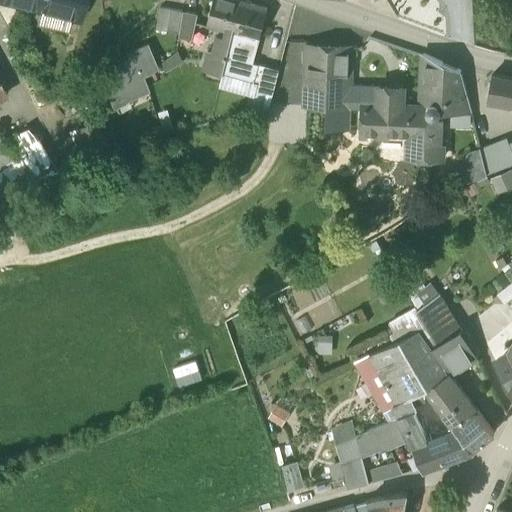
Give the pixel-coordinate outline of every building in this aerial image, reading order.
[(0,0),(0,7),(80,26),(85,0),(0,0)] [(241,1),(235,0),(212,0),(206,27),(226,32),(224,39),(217,37),(212,53),(226,57),(241,1)] [(226,57),(223,69),(222,72),(253,80),(258,64),(252,62),(267,8),(241,1),(226,57)] [(170,10),(159,8),(155,29),(167,31),(170,10)] [(182,12),(171,10),(170,10),(167,31),(178,33),(182,12)] [(197,14),(183,12),(179,37),(192,40),(197,14)] [(137,58),(143,73),(157,68),(147,45),(130,52),(134,59),(137,58)] [(352,49),(306,47),(304,106),(329,107),(328,127),(349,128),(349,108),(350,108),(351,105),(351,89),(352,49)] [(212,53),(208,52),(205,63),(223,69),(226,57),(212,53)] [(461,71),(424,55),(422,56),(419,108),(442,109),(442,110),(470,111),(461,71)] [(134,59),(102,73),(114,101),(149,86),(143,73),(137,58),(134,59)] [(279,70),(258,64),(253,80),(222,72),(220,83),(272,96),(279,70)] [(511,81),(488,78),(483,99),(511,104),(511,81)] [(351,89),(351,105),(364,106),(378,107),(379,90),(351,89)] [(419,108),(400,108),(401,91),(379,90),(378,107),(364,106),(362,133),(409,135),(408,154),(440,155),(442,110),(442,109),(419,108)] [(97,128),(79,136),(76,130),(70,133),(83,166),(109,156),(97,128)] [(0,135),(0,164),(13,157),(0,135)] [(456,165),(459,186),(462,184),(486,174),(479,147),(466,150),(456,165)] [(78,160),(69,164),(77,183),(87,179),(78,160)] [(73,185),(65,165),(55,169),(64,189),(73,185)] [(43,175),(32,176),(35,197),(46,195),(43,175)] [(18,185),(8,188),(12,208),(23,206),(18,185)] [(436,344),(445,339),(460,330),(438,292),(416,308),(436,344)] [(460,330),(445,339),(461,369),(476,357),(460,330)] [(382,380),(396,402),(408,397),(426,390),(448,374),(433,353),(431,347),(419,331),(369,355),(382,380)] [(492,356),(511,393),(511,337),(506,348),(492,356)] [(436,344),(431,347),(433,353),(448,374),(450,377),(461,369),(445,339),(436,344)] [(450,377),(448,374),(426,390),(436,402),(458,388),(450,377)] [(458,388),(436,402),(444,414),(451,410),(460,422),(474,412),(458,388)] [(396,402),(393,403),(399,417),(413,411),(415,410),(408,397),(396,402)] [(268,417),(283,426),(291,412),(277,403),(268,417)] [(474,412),(460,422),(451,410),(444,414),(443,415),(456,431),(443,437),(455,457),(471,451),(493,434),(474,412)] [(428,442),(413,411),(399,417),(398,417),(416,456),(407,459),(413,471),(421,467),(422,469),(423,469),(437,463),(428,442)] [(366,472),(360,452),(356,436),(353,421),(332,430),(340,462),(328,465),(333,481),(344,477),(348,489),(369,484),(366,472)] [(398,440),(389,422),(356,436),(360,452),(385,443),(386,445),(398,440)] [(443,437),(428,442),(437,463),(455,457),(443,437)] [(301,460),(285,463),(291,491),(306,488),(301,460)] [(397,463),(366,472),(369,484),(403,475),(397,463)] [(403,511),(407,494),(380,497),(367,501),(371,510),(377,511),(382,511),(386,511),(387,511),(388,511),(403,511)] [(367,501),(352,505),(353,511),(370,511),(371,510),(367,501)]
